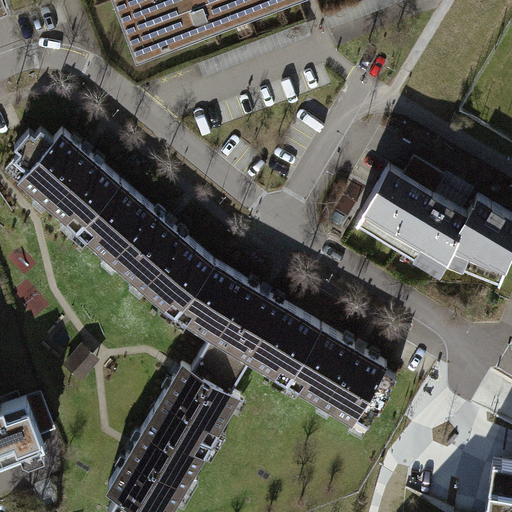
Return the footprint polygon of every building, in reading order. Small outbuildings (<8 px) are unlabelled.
[(121,0),(140,47),(178,32),(173,21),(196,12),(192,1),(187,3),(185,0),(121,0)] [(196,0),(192,1),(196,12),(205,9),(209,21),(228,13),(224,2),(229,0),(259,0),(260,1),(263,0),(196,0)] [(82,146),(57,125),(49,135),(36,124),(31,131),(25,127),(11,144),(16,148),(10,156),(22,167),(14,176),(169,310),(206,332),(246,356),(348,416),(351,411),(364,419),(392,372),(379,364),(383,358),(355,342),(272,292),(210,256),(161,213),(82,146)] [(390,162),(357,217),(440,267),(447,255),(500,276),(511,246),(511,211),(478,192),(468,209),(435,189),(445,172),(415,154),(404,171),(390,162)] [(164,511),(238,393),(227,386),(246,356),(206,332),(187,364),(180,360),(175,367),(128,445),(105,482),(115,488),(103,508),(109,511),(164,511)] [(63,361),(77,374),(93,356),(79,343),(63,361)] [(0,456),(39,442),(21,395),(0,402),(0,456)] [(511,511),(511,455),(503,454),(495,506),(487,511),(511,511)]
